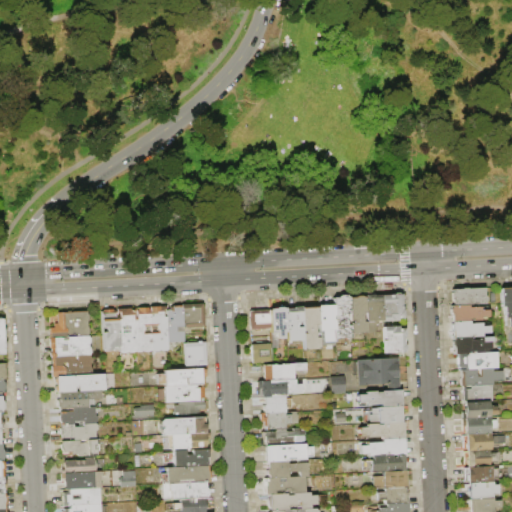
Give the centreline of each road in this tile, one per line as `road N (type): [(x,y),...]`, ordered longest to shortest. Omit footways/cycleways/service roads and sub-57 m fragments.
road 1 (primary): [(22,294),(511,266)]
road 2 (primary): [(420,250),(21,273)]
road 3 (residential): [(265,0),(237,62),(179,119),(47,214),(24,251),(21,273)]
road 4 (residential): [(422,271),(435,511)]
road 5 (residential): [(222,283),(234,511)]
road 6 (residential): [(22,294),(34,511)]
